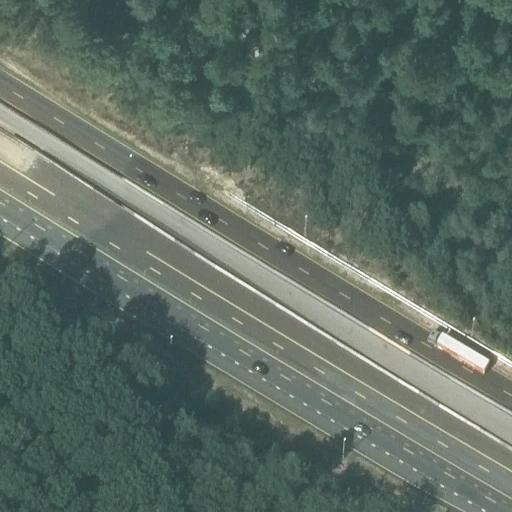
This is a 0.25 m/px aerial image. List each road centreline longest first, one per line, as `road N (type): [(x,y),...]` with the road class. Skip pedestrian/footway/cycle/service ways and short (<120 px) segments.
road 1 (motorway): [(0,181),(511,492)]
road 2 (motorway): [(511,413),(0,102)]
road 3 (track): [(167,511),(144,453),(119,420),(0,392)]
